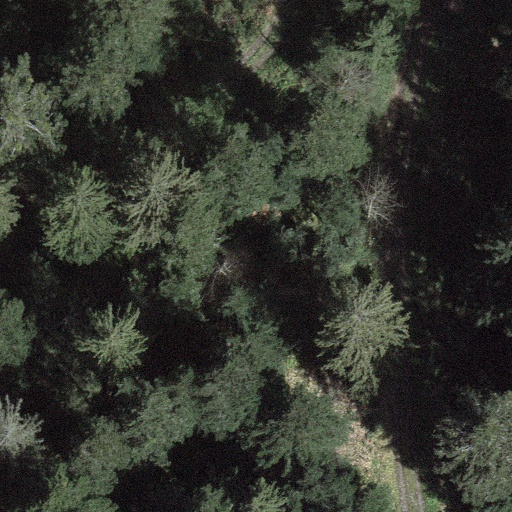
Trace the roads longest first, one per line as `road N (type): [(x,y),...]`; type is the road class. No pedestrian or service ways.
road 1 (track): [(420,511),(403,156),(429,0)]
road 2 (track): [(292,0),(235,68),(68,204),(0,282)]
